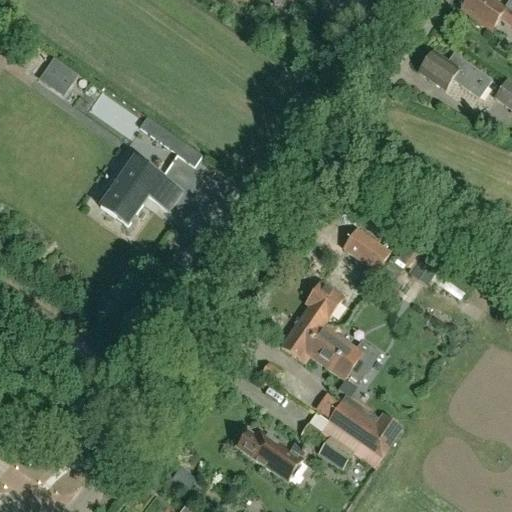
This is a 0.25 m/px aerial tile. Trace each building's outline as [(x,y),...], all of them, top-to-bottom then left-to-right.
[(511,1),(505,12),(488,0),(471,0),(462,13),(492,34),(500,22),(511,30),(511,1)] [(419,77),(446,95),(453,84),(480,102),(492,84),(454,58),(449,65),(434,55),(419,77)] [(81,106),(130,139),(138,127),(98,100),(107,87),(65,59),(54,76),(86,98),(81,106)] [(511,113),(511,86),(508,84),(495,102),(511,113)] [(185,148),(164,133),(147,121),(140,132),(156,143),(178,158),(185,148)] [(182,195),(135,162),(100,211),(128,230),(143,208),(140,206),(145,198),(168,215),(182,195)] [(355,231),(340,251),(375,277),(389,257),(355,231)] [(344,301),(321,286),(306,308),(309,311),(328,324),(344,301)] [(362,344),(357,352),(324,330),(328,324),(309,311),(281,351),(305,367),(310,360),(345,384),(349,377),(361,385),(381,357),(362,344)] [(260,352),(255,366),(272,372),(277,358),(260,352)] [(366,421),(343,405),(342,407),(327,397),(316,413),(331,422),(329,425),(383,461),(403,432),(389,422),(382,432),(372,434),(362,427),(366,421)] [(383,461),(329,425),(322,435),(309,427),(301,438),(315,447),(322,452),(318,458),(341,475),(353,457),(376,474),(385,463),(383,461)] [(237,452),(288,487),(303,465),(299,463),(305,455),(295,448),(291,455),(259,433),(255,440),(248,435),(237,452)]
